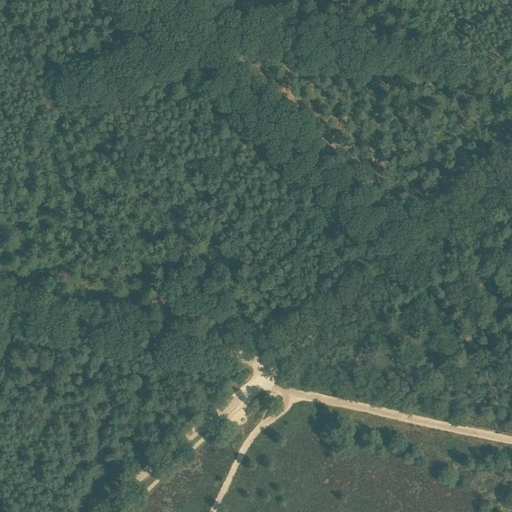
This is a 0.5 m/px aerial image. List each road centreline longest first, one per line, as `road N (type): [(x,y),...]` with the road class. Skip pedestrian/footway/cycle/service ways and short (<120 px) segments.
road 1 (track): [(410,259),(180,38)]
road 2 (track): [(267,377),(511,177)]
road 3 (track): [(0,302),(253,356),(267,377)]
road 4 (track): [(511,439),(292,390)]
road 5 (track): [(95,511),(267,377)]
road 6 (track): [(292,390),(281,412),(246,443),(214,511)]
